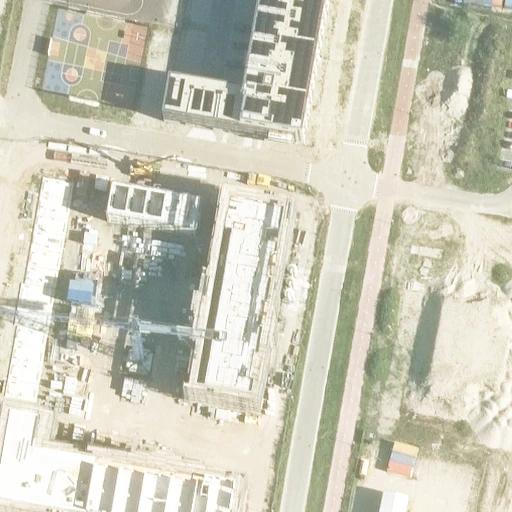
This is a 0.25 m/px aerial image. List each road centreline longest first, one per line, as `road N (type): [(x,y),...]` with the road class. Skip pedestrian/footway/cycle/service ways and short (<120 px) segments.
road 1 (residential): [(350,180),(10,116),(0,175)]
road 2 (unclassified): [(350,180),(288,511)]
road 3 (unclassified): [(379,0),(350,180)]
